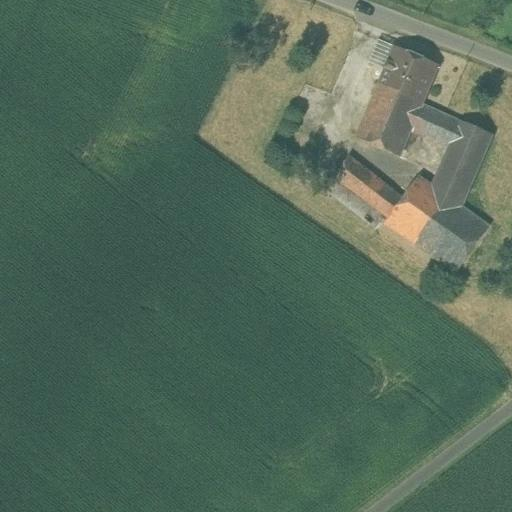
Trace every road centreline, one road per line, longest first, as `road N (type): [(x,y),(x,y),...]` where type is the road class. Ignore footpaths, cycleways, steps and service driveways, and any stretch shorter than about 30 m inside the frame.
road 1 (unclassified): [(511,65),(338,0)]
road 2 (unclassified): [(374,511),(511,408)]
